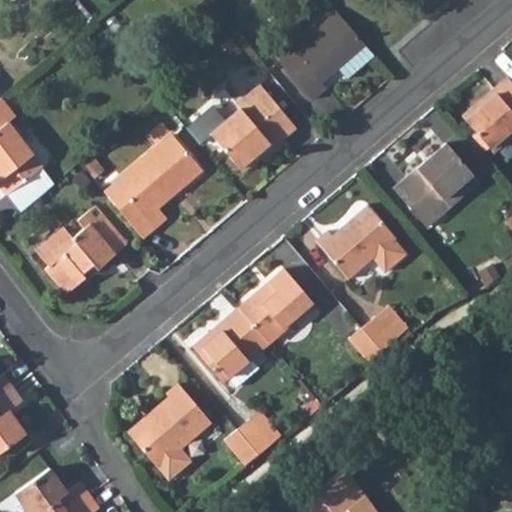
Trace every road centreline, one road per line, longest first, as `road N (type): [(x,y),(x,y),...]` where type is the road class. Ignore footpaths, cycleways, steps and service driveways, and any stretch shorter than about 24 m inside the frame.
road 1 (residential): [(511,7),(108,350),(68,362)]
road 2 (residential): [(68,362),(75,398),(143,511)]
